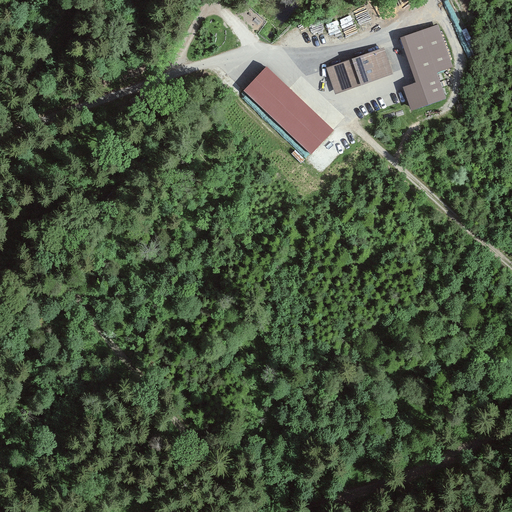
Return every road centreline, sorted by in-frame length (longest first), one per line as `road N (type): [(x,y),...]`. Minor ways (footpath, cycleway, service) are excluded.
road 1 (track): [(511,266),(314,86),(292,54),(205,63),(0,134)]
road 2 (track): [(511,426),(418,471),(291,511)]
road 3 (track): [(292,54),(335,53),(375,40),(425,0)]
